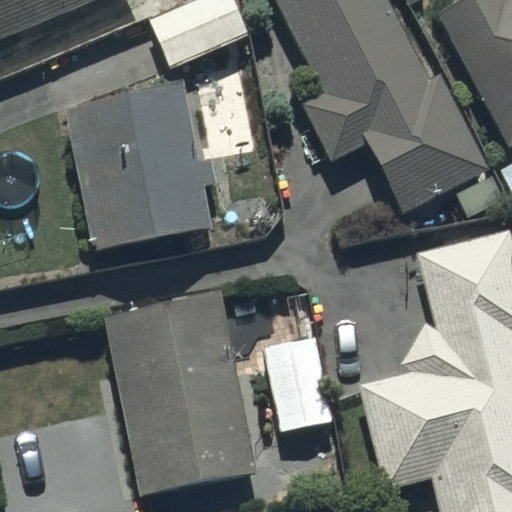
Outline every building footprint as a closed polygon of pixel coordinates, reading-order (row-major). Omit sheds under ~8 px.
[(0,0),(0,56),(130,0),(0,0)] [(500,211),(488,187),(440,90),(429,95),(382,0),(265,0),(321,111),(301,121),(330,180),(364,163),(398,232),(454,205),(466,228),(500,211)] [(500,0),(493,0),(437,30),(508,165),(511,163),(511,1),(503,6),(500,0)] [(147,34),(168,84),(248,52),(227,2),(147,34)] [(132,116),(64,129),(89,272),(210,250),(202,207),(215,204),(211,177),(197,180),(183,102),(131,111),(132,116)] [(416,270),(435,346),(424,339),(398,382),(411,388),(358,401),(384,507),(431,495),(434,511),(511,511),(511,255),(510,247),(416,270)] [(264,307),(220,316),(103,339),(137,511),(163,511),(255,494),(229,360),(271,345),(264,307)] [(315,352),(261,362),(278,449),(332,438),(315,352)]
